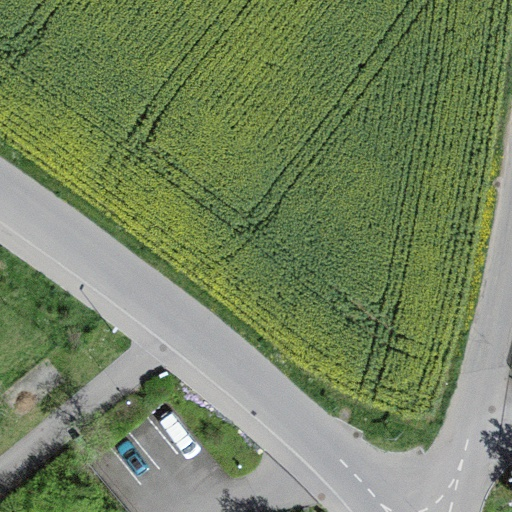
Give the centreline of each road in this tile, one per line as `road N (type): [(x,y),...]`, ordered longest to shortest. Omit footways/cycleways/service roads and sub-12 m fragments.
road 1 (unclassified): [(426,511),(471,417),(511,235)]
road 2 (unclassified): [(397,511),(182,325)]
road 3 (residential): [(0,477),(182,325)]
road 4 (unclassified): [(182,325),(0,194)]
